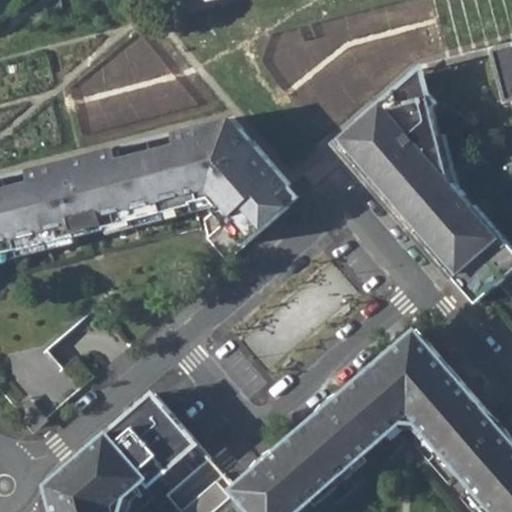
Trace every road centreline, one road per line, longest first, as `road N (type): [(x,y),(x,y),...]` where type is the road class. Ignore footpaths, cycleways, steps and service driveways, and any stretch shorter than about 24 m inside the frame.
road 1 (residential): [(176,346),(336,205),(349,204),(421,283)]
road 2 (residential): [(176,346),(235,412),(256,420),(282,414),(421,283)]
road 3 (residential): [(2,487),(176,346)]
road 4 (residential): [(421,283),(511,394)]
